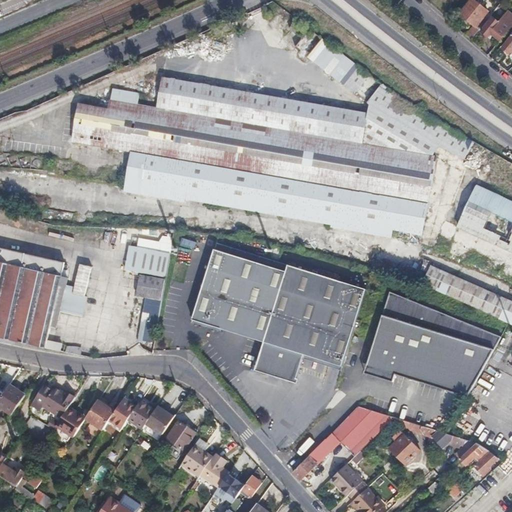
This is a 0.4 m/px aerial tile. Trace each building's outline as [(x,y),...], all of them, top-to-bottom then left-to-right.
[(474,25),(466,36),(471,40),(485,22),(481,18),(486,12),(471,0),(470,0),(460,14),(474,25)] [(493,18),(481,31),(487,36),(490,33),(499,40),(511,24),(511,14),(508,11),(499,23),(493,18)] [(296,20),(290,29),(299,35),(305,27),(296,20)] [(227,23),(215,28),(217,33),(229,28),(227,23)] [(369,103),(383,85),(369,73),(344,55),(316,34),(309,28),(294,46),(314,62),(320,67),(333,76),(351,90),(369,103)] [(511,55),(511,32),(499,48),(506,55),(508,52),(511,55)] [(333,151),(364,111),(312,102),(301,100),(275,96),(228,88),(209,84),(180,79),(163,77),(157,108),(112,100),(110,109),(81,104),(73,142),(132,152),(155,156),(194,162),(225,168),(291,179),(309,183),(333,151)] [(441,143),(468,163),(475,145),(426,114),(382,86),(342,140),(434,156),(441,143)] [(310,182),(430,202),(438,156),(434,156),(342,140),(310,182)] [(288,211),(309,183),(291,179),(225,168),(194,162),(155,156),(132,152),(126,183),(158,189),(168,191),(195,195),(217,199),(238,203),(266,207),(288,211)] [(310,182),(291,208),(426,230),(430,202),(310,182)] [(511,201),(477,185),(458,226),(511,251),(511,201)] [(425,241),(431,244),(435,234),(430,231),(425,241)] [(163,300),(171,253),(130,245),(124,278),(140,281),(137,295),(163,300)] [(0,337),(3,338),(46,348),(48,339),(51,326),(62,276),(65,262),(32,254),(0,247),(0,337)] [(197,321),(262,341),(283,271),(218,252),(197,321)] [(340,367),(363,290),(284,265),(283,271),(262,341),(254,366),(250,365),(248,370),(267,376),(269,372),(294,379),(302,355),(340,367)] [(440,290),(511,322),(511,300),(448,271),(440,290)] [(62,276),(51,326),(57,327),(61,311),(72,314),(77,307),(83,299),(85,295),(66,291),(70,277),(62,276)] [(466,397),(502,335),(386,292),(362,374),(390,383),(393,376),(466,397)] [(269,372),(267,376),(293,383),(294,379),(269,372)] [(27,394),(7,380),(0,391),(0,393),(7,397),(10,399),(19,405),(27,394)] [(54,389),(45,384),(32,404),(40,410),(43,405),(56,414),(59,412),(61,415),(59,416),(62,418),(68,408),(69,407),(76,397),(67,390),(65,393),(55,387),(54,389)] [(7,397),(0,393),(0,414),(3,409),(4,408),(10,399),(7,397)] [(123,427),(137,405),(132,401),(133,400),(126,395),(115,411),(110,419),(123,427)] [(13,414),(19,405),(10,399),(4,408),(13,414)] [(138,437),(147,423),(156,410),(141,399),(137,405),(123,427),(138,437)] [(115,411),(98,400),(86,417),(104,429),(108,422),(110,419),(115,411)] [(86,417),(69,407),(68,408),(62,418),(57,426),(73,436),(84,420),(86,417)] [(163,434),(175,417),(158,407),(156,410),(147,423),(163,434)] [(357,408),(292,471),(300,480),(342,440),(355,455),(359,451),(388,424),(394,419),(357,408)] [(120,431),(123,427),(110,419),(108,422),(120,431)] [(419,426),(394,419),(388,424),(420,433),(419,426)] [(196,433),(179,421),(168,439),(184,450),(196,433)] [(445,434),(422,427),(424,434),(430,436),(436,443),(446,434),(445,434)] [(419,450),(400,430),(391,438),(395,442),(389,448),(404,464),(419,450)] [(20,436),(18,438),(16,443),(24,448),(28,443),(20,436)] [(208,446),(199,439),(196,444),(205,450),(208,446)] [(459,458),(474,444),(468,441),(455,454),(459,458)] [(201,474),(212,459),(204,453),(205,450),(196,444),(186,458),(182,464),(199,477),(201,474)] [(481,459),(488,452),(478,445),(474,444),(459,458),(465,464),(474,456),(478,461),(481,459)] [(229,473),(230,472),(222,467),(227,461),(216,454),(212,459),(201,474),(219,487),(220,486),(229,473)] [(489,468),(481,459),(478,461),(474,465),(483,474),(489,468)] [(3,462),(0,466),(0,476),(17,487),(19,484),(23,477),(26,472),(19,467),(16,472),(3,462)] [(346,463),(330,478),(347,496),(349,494),(354,500),(367,488),(368,487),(346,463)] [(42,481),(28,470),(26,472),(23,477),(29,481),(28,483),(37,488),(42,481)] [(236,498),(245,485),(229,473),(220,486),(236,498)] [(262,483),(252,476),(245,485),(236,498),(225,511),(234,511),(247,496),(253,500),(260,491),(258,489),(262,483)] [(458,479),(450,487),(453,489),(454,487),(456,489),(462,484),(458,479)] [(434,481),(426,488),(430,494),(438,486),(434,481)] [(19,484),(17,487),(15,489),(32,500),(33,498),(35,495),(19,484)] [(385,511),(386,511),(382,506),(383,505),(367,488),(354,500),(352,501),(361,510),(358,511),(385,511)] [(50,499),(38,491),(35,495),(33,498),(47,507),(50,499)] [(109,511),(116,503),(110,499),(100,511),(109,511)] [(352,501),(350,503),(358,511),(361,510),(352,501)] [(131,511),(116,503),(109,511),(131,511)] [(268,511),(256,503),(249,511),(268,511)]
